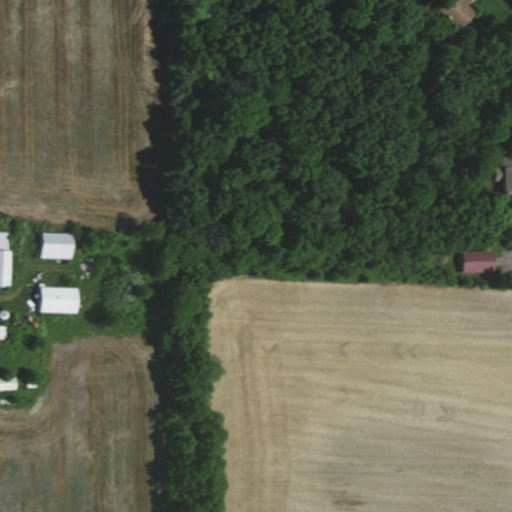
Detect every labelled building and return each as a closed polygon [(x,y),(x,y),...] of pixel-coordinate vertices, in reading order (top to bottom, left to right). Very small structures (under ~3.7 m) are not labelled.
[(468,13),(459,5),(463,0),(440,0),(431,9),(452,30),(468,13)] [(511,153),(496,154),(496,194),(511,194),(511,153)] [(35,233),(35,259),(65,259),(65,233),(35,233)] [(456,272),(488,272),(488,250),(456,250),(456,272)] [(32,312),(70,312),(70,287),(32,287),(32,312)] [(0,389),(11,389),(11,377),(0,377),(0,389)]
